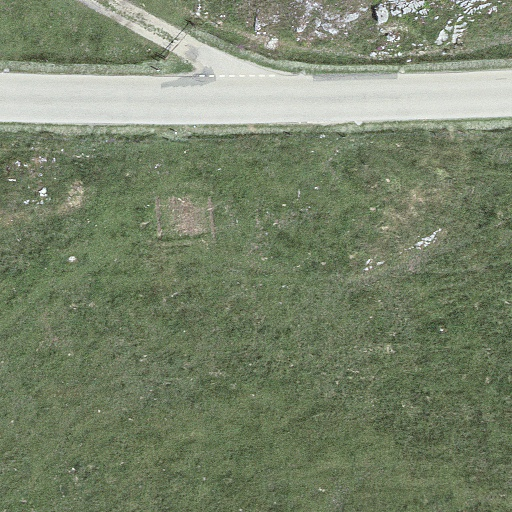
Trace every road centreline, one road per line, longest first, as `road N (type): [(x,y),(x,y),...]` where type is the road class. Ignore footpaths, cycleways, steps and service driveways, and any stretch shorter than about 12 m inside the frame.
road 1 (tertiary): [(511,94),(0,97)]
road 2 (track): [(103,0),(275,101)]
